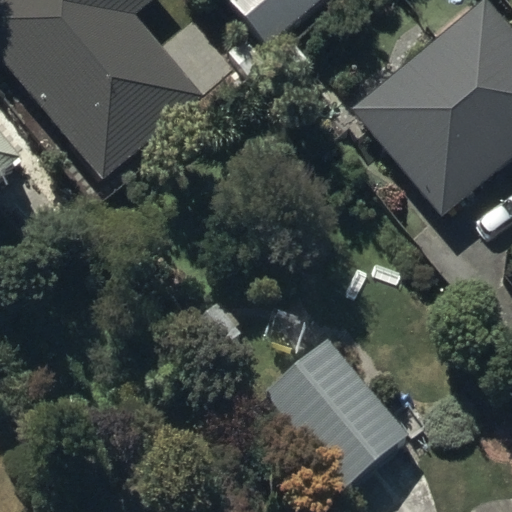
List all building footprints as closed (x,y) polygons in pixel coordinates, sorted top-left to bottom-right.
[(130,28),(162,1),(161,0),(3,0),(0,3),(0,66),(102,189),(198,108),(130,28)] [(325,0),(230,0),(222,7),(261,54),(325,0)] [(345,126),(436,233),(511,168),(511,43),(482,9),(345,126)] [(0,197),(18,183),(0,161),(0,197)] [(340,501),(404,447),(324,353),(260,407),(340,501)]
